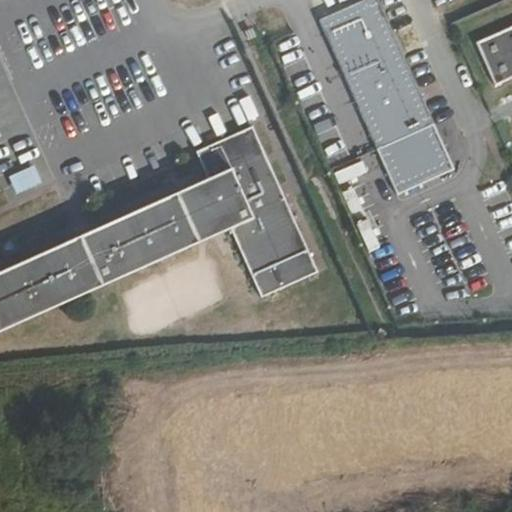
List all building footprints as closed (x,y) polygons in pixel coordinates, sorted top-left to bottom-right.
[(386,202),(442,177),(363,1),(307,26),(386,202)] [(511,80),(511,27),(471,47),(491,89),(511,80)] [(201,180),(0,268),(0,328),(223,230),(249,285),(306,260),(245,128),(188,153),(201,180)] [(34,165),(7,176),(14,194),(41,183),(34,165)] [(296,174),(278,181),(291,211),(308,204),(296,174)]
